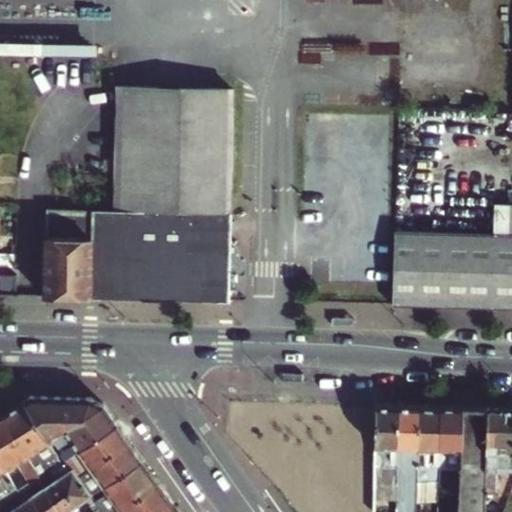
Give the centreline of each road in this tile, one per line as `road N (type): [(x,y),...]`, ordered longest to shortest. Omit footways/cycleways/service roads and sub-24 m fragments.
road 1 (secondary): [(121,339),(511,355)]
road 2 (tertiary): [(121,339),(233,511)]
road 3 (unknown): [(432,71),(277,73)]
road 4 (secondary): [(0,336),(121,339)]
